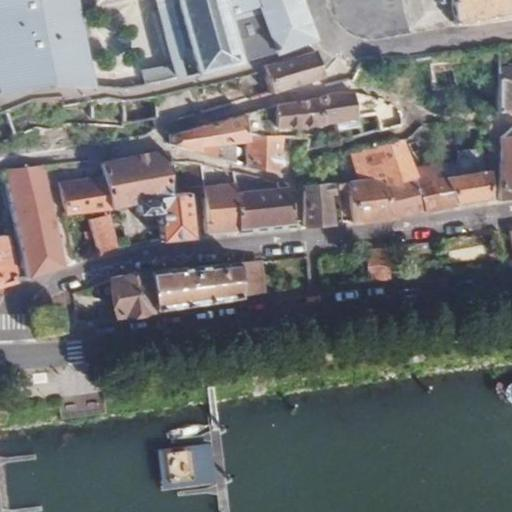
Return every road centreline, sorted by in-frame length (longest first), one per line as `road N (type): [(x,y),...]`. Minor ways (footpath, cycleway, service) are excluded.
road 1 (residential): [(511,213),(117,262),(24,298),(10,312),(0,355)]
road 2 (residential): [(0,362),(511,302)]
road 3 (residential): [(321,0),(333,34),(376,60),(511,35)]
